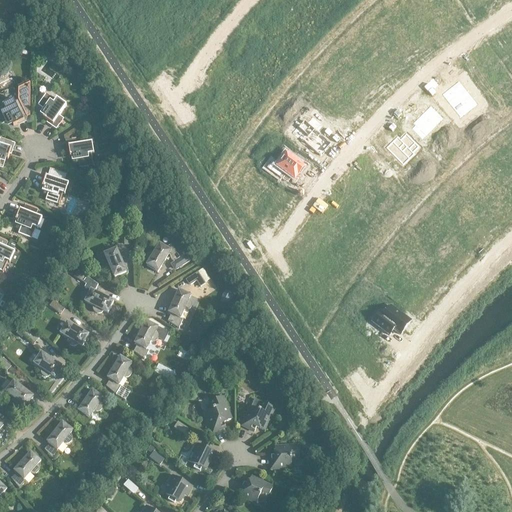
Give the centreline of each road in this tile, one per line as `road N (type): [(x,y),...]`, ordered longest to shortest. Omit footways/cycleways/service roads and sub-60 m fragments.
road 1 (residential): [(279,250),(397,106),(511,13)]
road 2 (residential): [(0,460),(80,384),(140,302)]
road 3 (residential): [(386,394),(466,284),(511,238)]
road 4 (residential): [(177,103),(251,0)]
